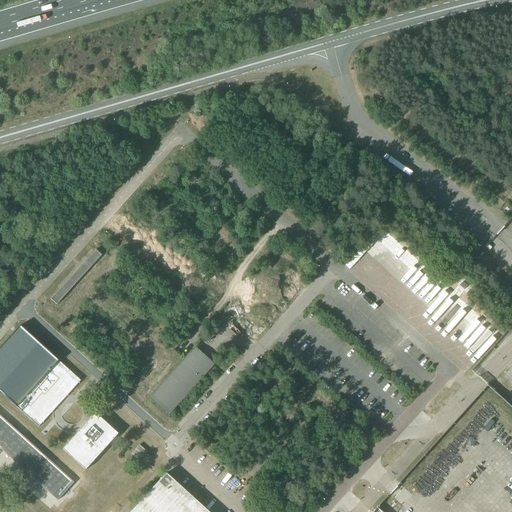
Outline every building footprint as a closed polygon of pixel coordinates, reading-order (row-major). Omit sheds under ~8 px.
[(50,299),(56,305),(93,264),(87,259),(50,299)] [(21,327),(0,349),(0,392),(38,427),(80,381),(21,327)] [(210,364),(192,348),(148,396),(166,413),(210,364)] [(62,448),(86,470),(118,434),(94,413),(62,448)] [(0,449),(57,501),(74,482),(0,415),(0,449)] [(139,445),(131,454),(139,462),(147,452),(139,445)] [(207,511),(165,473),(130,511),(207,511)]
